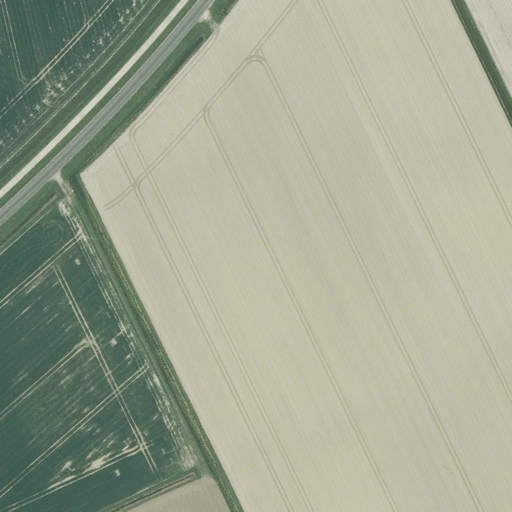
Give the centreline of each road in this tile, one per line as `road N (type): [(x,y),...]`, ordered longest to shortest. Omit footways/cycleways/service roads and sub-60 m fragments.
road 1 (track): [(51,170),(207,475)]
road 2 (primary): [(0,217),(207,0)]
